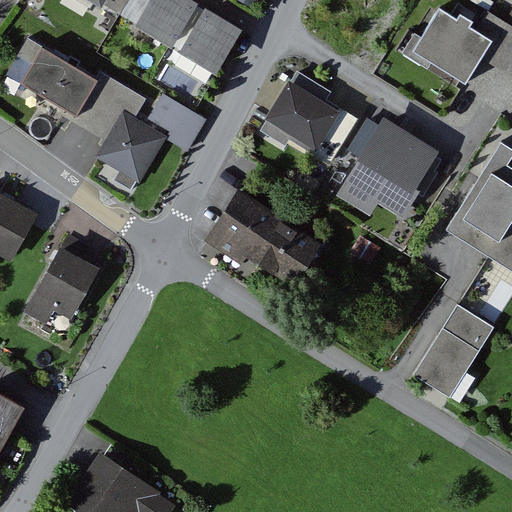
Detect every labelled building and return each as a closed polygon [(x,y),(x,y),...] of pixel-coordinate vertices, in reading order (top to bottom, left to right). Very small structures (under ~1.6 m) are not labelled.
[(103,0),(126,13),(128,11),(134,0),(103,0)] [(162,0),(134,0),(128,11),(149,24),(162,0)] [(247,28),(199,0),(162,0),(149,24),(146,29),(221,72),(247,28)] [(345,0),(379,20),(391,0),(345,0)] [(482,27),(446,6),(421,47),(474,79),(487,57),(499,37),(482,27)] [(482,27),(499,37),(487,57),(511,71),(511,16),(494,6),(482,27)] [(23,80),(44,41),(30,33),(9,73),(23,80)] [(102,80),(50,50),(29,86),(72,111),(85,119),(106,82),(102,80)] [(107,72),(102,80),(106,82),(85,119),(72,111),(69,116),(96,131),(112,141),(130,112),(141,119),(153,99),(107,72)] [(364,118),(297,78),(271,121),(338,161),(364,118)] [(169,94),(155,119),(177,131),(174,136),(197,150),(214,119),(169,94)] [(141,119),(130,112),(112,141),(103,157),(147,182),(173,137),(141,119)] [(451,151),(392,117),(346,194),(378,213),(386,201),(412,216),(451,151)] [(511,138),(457,226),(511,260),(511,138)] [(44,209),(0,188),(0,257),(17,266),(44,209)] [(328,248),(250,195),(216,245),(294,299),(328,248)] [(384,245),(366,234),(356,250),(374,261),(384,245)] [(107,268),(68,249),(39,310),(78,328),(107,268)] [(502,324),(466,301),(422,373),(458,395),(502,324)] [(0,460),(19,425),(0,415),(0,460)] [(151,511),(167,488),(107,451),(76,500),(94,511),(151,511)]
